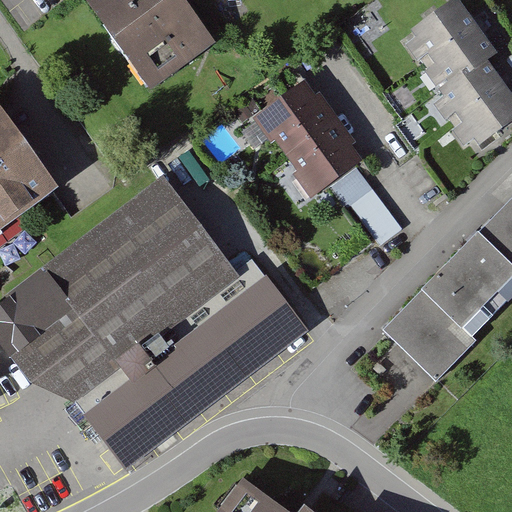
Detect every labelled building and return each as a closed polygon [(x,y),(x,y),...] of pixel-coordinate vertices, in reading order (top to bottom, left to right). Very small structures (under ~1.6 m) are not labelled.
[(225,51),(188,0),(88,0),(158,98),(225,51)] [(468,4),(417,39),(452,90),(440,97),(479,155),(511,132),(511,85),(499,67),(507,61),(468,4)] [(372,162),(318,84),(265,121),(319,199),(372,162)] [(11,107),(0,114),(0,240),(69,194),(11,107)] [(175,183),(0,315),(0,332),(39,384),(83,402),(137,473),(317,337),(261,263),(245,275),(175,183)] [(375,191),(350,207),(375,247),(400,231),(375,191)] [(511,213),(390,334),(440,384),(483,342),(473,331),(511,292),(511,213)] [(298,511),(260,483),(237,511),(325,511),(323,510),(322,511),(298,511)]
